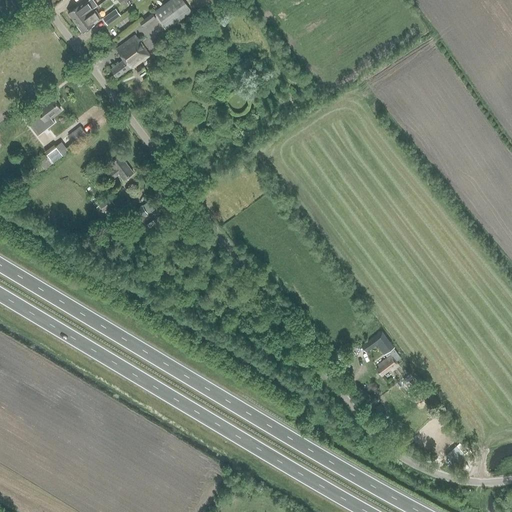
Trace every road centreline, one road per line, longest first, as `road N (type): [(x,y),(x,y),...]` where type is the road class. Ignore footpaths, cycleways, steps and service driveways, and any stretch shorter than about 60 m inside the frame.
road 1 (unclassified): [(511,484),(454,484),(408,464),(359,417),(37,0)]
road 2 (trunk): [(417,511),(0,266)]
road 3 (trunk): [(0,295),(365,511)]
